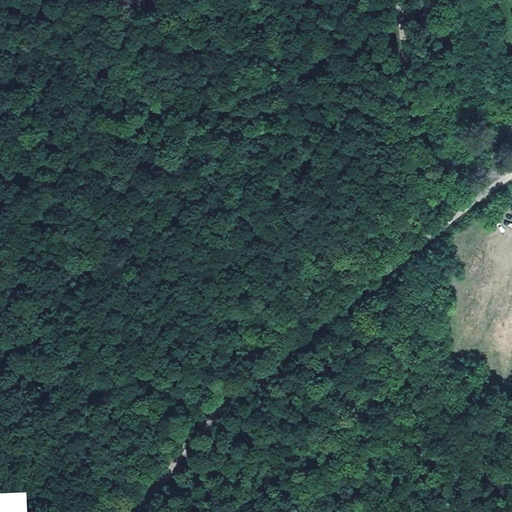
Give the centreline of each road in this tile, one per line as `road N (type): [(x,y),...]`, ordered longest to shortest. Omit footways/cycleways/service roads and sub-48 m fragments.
road 1 (track): [(145,511),(156,486),(228,400),(511,176)]
road 2 (track): [(0,477),(149,0)]
road 3 (track): [(248,0),(274,86),(231,228),(228,400)]
road 4 (track): [(511,174),(449,164),(418,142),(399,0)]
road 5 (track): [(264,368),(330,511)]
